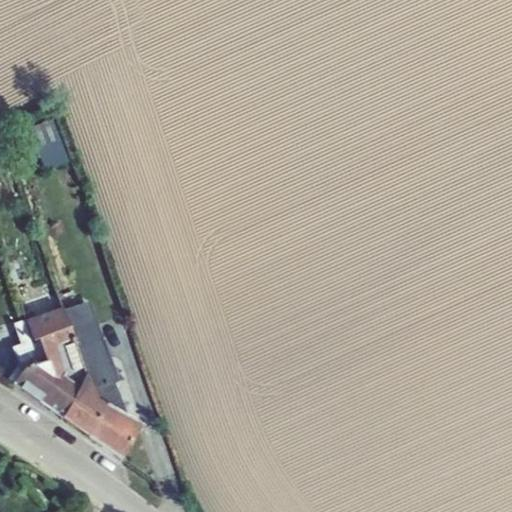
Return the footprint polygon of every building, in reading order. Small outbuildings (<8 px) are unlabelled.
[(38,152),(42,168),(67,159),(53,117),(28,127),(13,140),(22,158),(38,152)] [(93,400),(105,407),(127,419),(113,382),(116,381),(102,341),(100,342),(94,325),(89,302),(64,311),(70,333),(90,389),(93,400)] [(83,392),(82,394),(93,400),(90,389),(70,333),(64,311),(62,307),(24,320),(32,342),(36,340),(44,362),(58,358),(51,336),(55,335),(60,350),(62,372),(60,376),(83,392)] [(44,362),(36,340),(32,342),(24,320),(13,324),(19,344),(11,347),(17,364),(8,379),(13,382),(22,369),(44,362)] [(13,382),(12,384),(65,421),(82,394),(83,392),(60,376),(62,372),(58,358),(44,362),(22,369),(13,382)] [(82,394),(65,421),(87,437),(105,407),(93,400),(82,394)] [(105,407),(87,437),(120,459),(139,426),(127,419),(105,407)]
